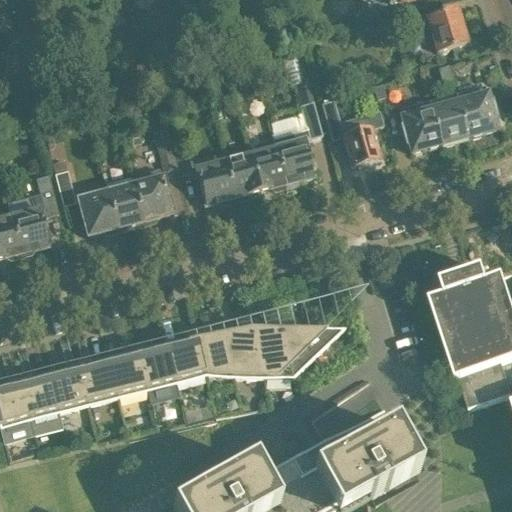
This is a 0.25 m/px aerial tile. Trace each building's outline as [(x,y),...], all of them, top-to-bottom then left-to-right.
[(456,12),(427,21),(427,22),(419,24),(422,35),(430,32),(437,56),(467,46),(456,12)] [(0,18),(0,22),(6,32),(12,27),(4,16),(0,18)] [(386,37),(381,24),(372,27),(377,40),(386,37)] [(253,62),(256,75),(274,71),(271,57),(253,62)] [(146,74),(144,64),(135,66),(138,76),(146,74)] [(438,73),(441,86),(452,83),(448,69),(438,73)] [(351,89),(347,77),(339,79),(344,92),(351,89)] [(299,109),(313,105),(308,87),(294,91),(299,109)] [(385,100),(382,87),(373,90),(376,102),(385,100)] [(457,105),(467,141),(470,141),(473,142),(479,140),(481,138),(495,134),(493,124),(495,124),(491,107),(489,107),(485,90),(477,92),(479,99),(457,105)] [(92,99),(96,116),(111,112),(106,95),(92,99)] [(343,141),(351,171),(364,167),(369,170),(375,168),(377,164),(380,163),(372,133),(383,130),(379,116),(340,126),(334,104),(322,108),(332,144),(343,141)] [(272,137),(276,150),(287,191),(296,189),(299,184),(313,181),(304,145),(323,140),(313,105),(299,109),(304,128),(272,137)] [(441,148),(467,141),(457,105),(430,112),(441,148)] [(142,118),(139,111),(133,114),(136,121),(142,118)] [(441,148),(430,112),(409,118),(407,111),(399,113),(404,130),(402,130),(406,148),(408,147),(411,156),(425,152),(429,154),(436,152),(437,149),(441,148)] [(152,137),(162,174),(176,170),(165,133),(152,137)] [(127,145),(131,148),(141,146),(143,142),(142,137),(138,134),(129,136),(126,140),(127,145)] [(191,172),(185,149),(172,152),(179,176),(191,172)] [(276,194),(287,191),(276,150),(250,157),(260,194),(271,192),(276,194)] [(248,198),(260,194),(250,157),(224,164),(235,205),(245,202),(248,198)] [(224,208),(235,205),(224,164),(196,171),(205,209),(220,205),(224,208)] [(67,174),(55,178),(63,210),(75,207),(67,174)] [(58,219),(49,179),(36,183),(45,222),(58,219)] [(133,189),(143,229),(155,226),(157,221),(171,218),(162,181),(133,189)] [(106,196),(117,236),(143,229),(133,189),(106,196)] [(88,239),(103,236),(106,238),(117,236),(106,196),(78,203),(88,239)] [(10,220),(20,260),(31,258),(33,253),(48,249),(39,213),(10,220)] [(0,222),(0,261),(6,260),(11,263),(20,260),(10,220),(0,222)] [(459,383),(469,413),(511,399),(502,369),(511,366),(511,308),(503,280),(487,286),(483,272),(441,286),(445,299),(430,304),(456,384),(459,383)] [(233,382),(262,384),(250,333),(223,338),(233,382)] [(262,384),(291,385),(279,334),(250,333),(262,384)] [(291,385),(315,362),(344,335),(344,334),(279,334),(291,385)] [(205,380),(233,382),(223,338),(195,343),(205,380)] [(176,388),(205,380),(195,343),(166,350),(176,388)] [(175,388),(176,388),(166,350),(137,357),(146,395),(150,408),(178,400),(175,388)] [(117,402),(146,395),(137,357),(108,365),(117,402)] [(88,410),(117,402),(108,365),(79,372),(88,410)] [(50,379),(59,417),(88,410),(79,372),(50,379)] [(50,379),(21,386),(33,438),(62,431),(59,417),(50,379)] [(0,431),(3,445),(33,438),(21,386),(0,391),(0,431)] [(350,511),(420,474),(395,429),(354,452),(344,434),(262,479),(254,465),(172,511),(350,511)]
